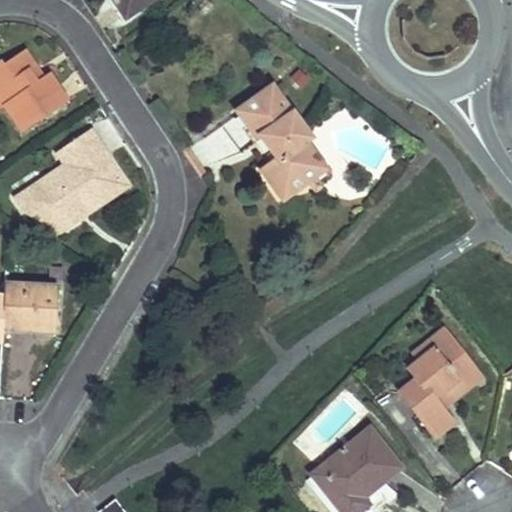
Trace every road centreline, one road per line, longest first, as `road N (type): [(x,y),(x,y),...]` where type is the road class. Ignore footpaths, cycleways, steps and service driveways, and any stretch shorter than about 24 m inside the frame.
road 1 (residential): [(46,0),(69,14),(163,149),(171,176),(166,219),(143,271),(13,474)]
road 2 (tertiary): [(372,15),(376,52),(402,80),(457,82)]
